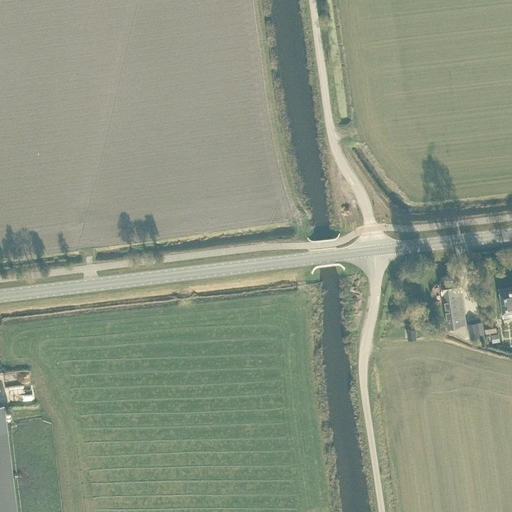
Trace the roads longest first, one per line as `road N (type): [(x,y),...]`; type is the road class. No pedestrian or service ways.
road 1 (primary): [(0,296),(374,250)]
road 2 (unclassified): [(380,511),(362,373),(374,250)]
road 3 (unclassified): [(374,250),(360,191),(329,131),(312,0)]
road 4 (primary): [(374,250),(511,234)]
